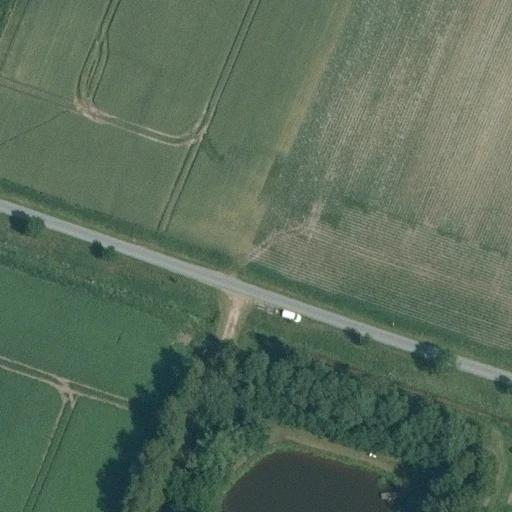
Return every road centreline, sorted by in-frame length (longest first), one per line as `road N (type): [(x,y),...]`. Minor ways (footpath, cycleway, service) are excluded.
road 1 (unclassified): [(511,380),(0,202)]
road 2 (track): [(147,511),(237,284)]
